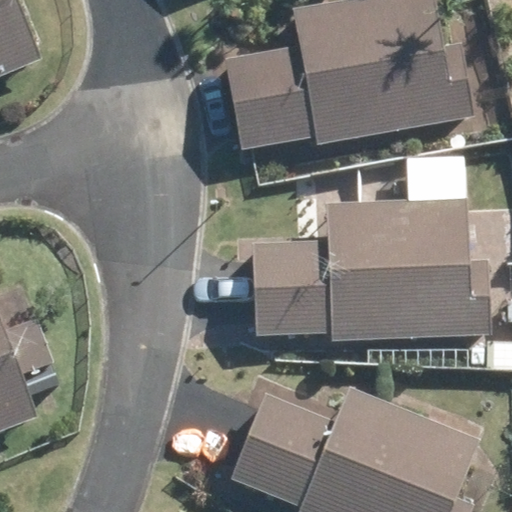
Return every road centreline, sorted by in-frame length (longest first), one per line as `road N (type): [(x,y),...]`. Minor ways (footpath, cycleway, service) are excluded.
road 1 (residential): [(100,511),(140,403),(159,139)]
road 2 (residential): [(159,139),(0,173)]
road 3 (residential): [(159,139),(122,0)]
